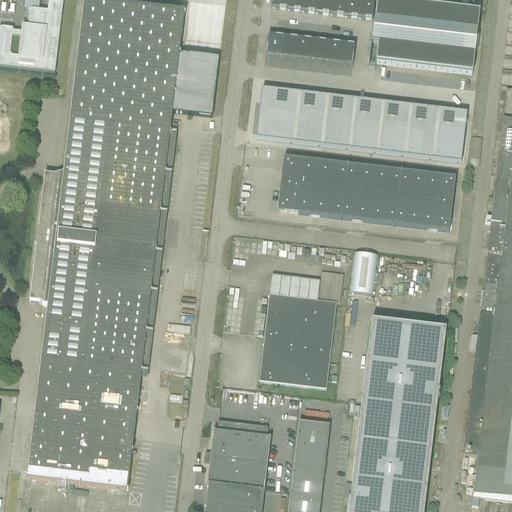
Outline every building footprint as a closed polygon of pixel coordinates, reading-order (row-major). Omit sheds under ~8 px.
[(0,69),(55,76),(63,0),(48,0),(47,13),(30,11),(28,30),(22,29),(22,35),(12,34),(12,31),(0,30),(0,33),(0,69)] [(374,2),(358,0),(271,0),(271,10),(372,22),(374,2)] [(47,309),(27,481),(126,493),(171,115),(211,120),(218,61),(178,56),(183,14),(84,2),(63,174),(54,177),(44,176),(29,303),(39,304),(47,309)] [(376,3),(374,23),(476,35),(479,15),(376,3)] [(352,68),(354,48),(267,38),(265,57),(352,68)] [(471,76),(474,57),(377,45),(375,65),(471,76)] [(261,90),(255,141),(292,145),(298,95),(261,90)] [(511,92),(506,92),(502,123),(486,257),(484,279),(480,316),(479,316),(462,458),(477,459),(472,500),(511,504),(511,92)] [(298,95),(292,145),(320,149),(326,98),(298,95)] [(326,98),(320,149),(348,152),(354,101),(326,98)] [(354,101),(348,152),(376,155),(382,105),(354,101)] [(382,105),(376,155),(404,159),(410,108),(382,105)] [(410,108),(404,159),(432,162),(438,111),(410,108)] [(438,111),(432,162),(461,165),(466,115),(438,111)] [(471,153),(479,153),(479,140),(471,140),(471,153)] [(276,214),(297,217),(340,222),(340,223),(341,223),(341,222),(394,228),(394,229),(395,228),(448,235),(455,181),(283,161),(280,182),(276,214)] [(354,256),(349,295),(371,298),(376,258),(354,256)] [(320,275),(317,303),(336,305),(339,306),(342,278),(320,275)] [(326,392),(335,315),(336,305),(317,303),(268,297),(258,384),(326,392)] [(423,511),(445,333),(371,324),(348,511),(423,511)] [(184,374),(187,354),(162,350),(159,370),(184,374)] [(298,423),(287,511),(318,511),(323,478),(324,478),(326,458),(325,457),(329,427),(298,423)] [(260,511),(269,440),(266,440),(267,430),(217,424),(216,434),(212,433),(203,511),(260,511)]
